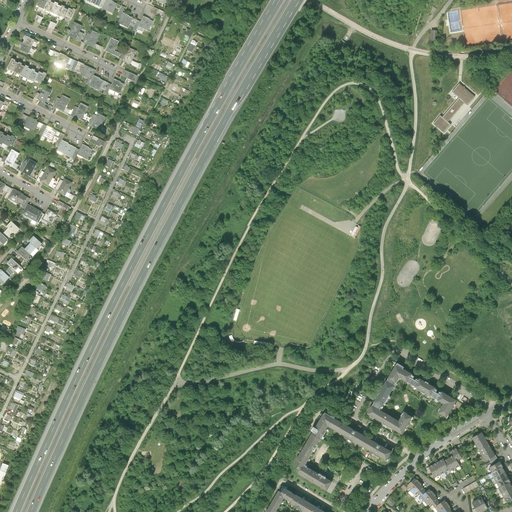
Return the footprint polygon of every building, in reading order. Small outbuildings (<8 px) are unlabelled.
[(38,0),(36,6),(43,9),(47,0),(38,0)] [(50,0),(47,0),(43,9),(50,12),(54,3),(50,2),(51,0),(50,0)] [(113,13),(116,5),(117,4),(117,3),(114,1),(111,0),(106,0),(102,8),(113,13)] [(55,2),(54,3),(50,12),(57,15),(61,6),(57,5),(58,3),(55,2)] [(61,5),(61,6),(57,15),(64,18),(64,17),(68,10),(64,8),(65,6),(61,5)] [(151,13),(156,15),(157,14),(162,16),(161,16),(164,17),(166,14),(165,13),(153,7),(151,13)] [(68,8),(68,10),(64,17),(71,20),(76,10),(73,8),(72,10),(68,8)] [(129,15),(123,12),(120,17),(118,23),(128,28),(129,26),(133,18),(129,16),(129,15)] [(36,15),(34,20),(40,23),(42,18),(36,15)] [(143,16),(140,21),(138,26),(149,31),(153,21),(149,20),(150,19),(143,16)] [(140,21),(133,18),(129,26),(134,28),(132,30),(136,32),(138,26),(140,21)] [(74,23),(68,36),(75,39),(79,31),(82,26),(74,23)] [(84,34),(79,31),(75,39),(80,42),(84,34)] [(92,31),(90,35),(86,45),(101,52),(102,51),(103,47),(96,44),(100,34),(92,31)] [(24,39),(23,43),(31,47),(34,40),(24,35),(23,38),(24,39)] [(104,52),(105,52),(111,38),(108,36),(103,47),(102,51),(104,52)] [(119,41),(111,38),(105,52),(119,58),(120,54),(115,51),(119,41)] [(187,50),(192,52),(195,46),(197,42),(192,39),(187,50)] [(28,54),(31,47),(23,43),(21,42),(20,45),(21,46),(19,50),(28,54)] [(128,48),(126,52),(123,60),(122,61),(140,70),(142,65),(140,64),(139,64),(132,61),(136,51),(128,48)] [(60,52),(60,53),(57,59),(55,63),(69,69),(70,66),(67,64),(70,58),(66,56),(67,56),(60,52)] [(7,68),(13,72),(18,63),(14,61),(15,60),(12,58),(7,68)] [(73,72),(84,76),(88,67),(84,65),(85,64),(78,61),(78,62),(73,72)] [(18,62),(18,63),(13,72),(20,75),(25,66),(21,65),(22,63),(18,62)] [(20,75),(27,78),(31,70),(28,68),(28,67),(25,65),(25,66),(20,75)] [(84,76),(89,79),(93,69),(88,67),(84,76)] [(34,82),(35,80),(38,73),(34,71),(35,70),(32,68),(31,70),(27,78),(34,82)] [(137,76),(125,70),(122,76),(134,82),(137,76)] [(39,71),(38,73),(35,80),(41,83),(46,74),(43,72),(43,73),(39,71)] [(99,91),(100,88),(104,81),(100,79),(100,78),(94,75),(91,80),(89,86),(99,91)] [(7,78),(5,83),(10,86),(13,80),(7,78)] [(114,79),(111,85),(109,89),(120,94),(124,84),(120,83),(121,82),(114,79)] [(107,95),(109,89),(111,85),(104,81),(100,88),(105,90),(104,93),(107,95)] [(464,87),(459,83),(452,92),(459,98),(443,117),(440,115),(433,124),(438,128),(444,133),(451,125),(448,122),(464,103),(467,105),(475,97),(464,87)] [(21,84),(18,90),(23,92),(26,87),(21,84)] [(51,90),(44,86),(40,94),(37,99),(45,103),(51,90)] [(69,99),(62,96),(60,99),(55,109),(63,112),(69,99)] [(88,107),(80,103),(78,108),(74,116),(81,120),(88,107)] [(17,118),(26,122),(29,117),(23,114),(25,110),(22,108),(17,118)] [(105,117),(97,113),(96,116),(91,125),(91,126),(98,130),(101,126),(105,117)] [(34,131),(39,122),(35,120),(35,119),(29,116),(29,117),(26,122),(24,126),(34,131)] [(47,125),(46,126),(42,136),(52,141),(54,136),(57,131),(53,129),(47,125)] [(111,131),(101,126),(98,130),(109,135),(111,131)] [(7,134),(6,136),(2,143),(9,147),(10,144),(14,138),(15,137),(12,135),(11,136),(7,134)] [(56,144),(59,146),(62,140),(65,135),(61,134),(59,139),(56,144)] [(93,136),(90,142),(100,146),(100,145),(103,147),(105,142),(93,136)] [(137,139),(134,145),(141,149),(144,142),(137,139)] [(68,144),(62,140),(59,146),(57,151),(72,158),(76,149),(68,144)] [(82,144),(79,150),(77,154),(87,160),(92,150),(88,148),(89,147),(82,144)] [(4,162),(12,166),(14,163),(19,154),(12,149),(7,158),(4,162)] [(37,163),(29,159),(27,163),(22,171),(30,175),(37,163)] [(22,172),(22,171),(27,163),(24,161),(19,170),(22,172)] [(123,169),(131,173),(134,169),(125,165),(123,169)] [(44,173),(40,180),(48,185),(55,172),(47,167),(44,173)] [(60,193),(65,195),(68,189),(72,183),(64,179),(63,181),(58,191),(57,192),(58,192),(58,193),(60,194),(60,193)] [(55,189),(58,191),(63,181),(60,180),(55,189)] [(13,189),(10,188),(7,192),(4,197),(7,199),(8,198),(13,189)] [(13,189),(8,198),(18,204),(19,201),(24,203),(27,197),(22,195),(23,194),(13,189)] [(70,190),(68,189),(65,195),(64,196),(74,202),(77,197),(74,196),(69,194),(70,193),(70,190)] [(113,191),(111,197),(117,200),(120,193),(113,191)] [(30,199),(27,197),(24,203),(22,207),(25,208),(27,204),(30,199)] [(61,209),(64,204),(59,201),(56,207),(61,209)] [(111,213),(114,206),(107,203),(104,210),(111,213)] [(42,212),(27,204),(25,208),(22,214),(36,222),(41,213),(42,212)] [(48,209),(44,215),(42,219),(52,225),(57,215),(53,213),(54,212),(48,209)] [(44,215),(41,213),(36,222),(39,224),(42,219),(44,215)] [(105,225),(108,219),(101,216),(99,222),(105,225)] [(8,227),(2,234),(8,239),(13,233),(15,234),(20,229),(11,221),(6,226),(8,227)] [(76,233),(78,227),(70,225),(68,230),(76,233)] [(95,229),(92,236),(101,239),(104,232),(95,229)] [(8,239),(2,234),(0,231),(0,245),(2,243),(3,245),(8,239)] [(28,241),(30,243),(35,248),(37,249),(42,244),(33,236),(28,241)] [(30,254),(35,248),(30,243),(24,249),(30,254)] [(30,254),(24,249),(22,246),(17,252),(25,260),(30,254)] [(7,263),(10,266),(15,271),(20,265),(11,258),(7,263)] [(10,277),(15,271),(10,266),(4,272),(10,277)] [(0,278),(5,282),(10,277),(4,272),(1,269),(0,269),(0,278)] [(74,276),(80,279),(83,272),(76,269),(74,276)] [(67,282),(65,289),(70,291),(73,285),(67,282)] [(38,283),(36,289),(43,291),(45,286),(38,283)] [(60,299),(67,302),(69,297),(62,294),(60,299)] [(23,334),(25,329),(17,326),(15,331),(23,334)] [(0,346),(0,349),(5,352),(8,344),(2,341),(0,346)] [(407,381),(411,383),(413,379),(414,377),(412,375),(412,374),(403,369),(404,367),(397,363),(387,381),(394,385),(396,383),(399,378),(400,379),(400,378),(407,382),(407,381)] [(431,395),(435,397),(437,393),(436,392),(437,390),(436,389),(436,388),(420,379),(419,380),(416,379),(415,380),(413,379),(411,383),(416,386),(415,387),(431,396),(431,395)] [(18,386),(25,389),(27,383),(21,381),(18,386)] [(395,386),(394,385),(387,381),(372,406),(380,410),(382,407),(384,404),(385,404),(390,396),(389,395),(395,386)] [(13,397),(20,400),(23,394),(15,391),(13,397)] [(439,394),(437,393),(435,397),(439,400),(438,400),(444,404),(439,413),(447,417),(457,400),(442,392),(442,393),(440,392),(439,394)] [(394,429),(399,421),(380,410),(372,406),(367,414),(394,429)] [(404,412),(399,421),(394,429),(402,434),(412,417),(404,412)] [(318,425),(312,434),(321,439),(322,439),(327,431),(326,431),(328,427),(345,436),(344,437),(353,442),(354,441),(371,452),(371,453),(380,458),(380,457),(387,461),(392,453),(378,444),(363,436),(349,427),(334,419),(335,417),(331,416),(325,413),(318,425)] [(473,437),(476,443),(485,438),(482,432),(473,437)] [(317,446),(321,439),(312,434),(294,465),(301,469),(303,465),(304,466),(313,452),(314,452),(317,446)] [(488,444),(485,438),(476,443),(479,449),(488,444)] [(492,450),(488,444),(479,449),(483,455),(492,450)] [(452,451),(454,456),(457,462),(462,459),(458,452),(456,448),(452,451)] [(495,456),(492,450),(483,455),(485,461),(488,459),(495,456)] [(454,456),(449,458),(455,469),(460,466),(457,462),(454,456)] [(450,472),(455,469),(449,458),(444,461),(449,470),(450,472)] [(443,460),(439,462),(444,473),(449,470),(444,461),(443,460)] [(440,475),(444,473),(439,462),(434,465),(440,475)] [(490,467),(492,472),(502,467),(502,466),(500,462),(499,462),(492,466),(490,467)] [(298,473),(308,479),(313,471),(304,466),(303,465),(301,469),(298,473)] [(435,478),(440,475),(434,465),(429,468),(432,472),(435,478)] [(492,472),(494,477),(504,472),(502,467),(492,472)] [(319,474),(313,471),(308,479),(327,490),(332,482),(326,478),(326,477),(320,473),(319,474)] [(507,477),(504,472),(494,477),(497,482),(507,477)] [(510,482),(507,477),(497,482),(500,487),(509,482),(510,482)] [(407,488),(410,491),(419,482),(417,480),(416,481),(414,479),(409,484),(407,486),(408,487),(407,488)] [(404,491),(407,488),(408,487),(407,486),(409,484),(407,482),(401,488),(404,491)] [(421,484),(419,482),(410,491),(414,495),(418,492),(422,488),(423,487),(420,485),(421,484)] [(463,489),(466,494),(481,486),(479,483),(477,484),(476,482),(463,489)] [(499,488),(502,493),(511,487),(509,482),(500,487),(499,488)] [(502,493),(505,497),(511,493),(511,487),(502,493)] [(266,511),(275,511),(284,497),(292,501),(291,503),(306,511),(325,511),(318,508),(302,499),(287,489),(285,488),(282,493),(279,491),(266,511)] [(418,492),(422,496),(426,492),(422,488),(418,492)] [(420,497),(424,501),(433,494),(432,491),(431,492),(429,490),(426,492),(422,496),(420,497)] [(435,496),(433,494),(424,501),(428,506),(431,503),(436,499),(436,498),(435,496)] [(482,498),(477,501),(484,511),(486,511),(486,510),(488,509),(485,503),(482,498)] [(391,499),(387,504),(391,507),(395,503),(391,499)] [(431,503),(435,507),(440,504),(436,499),(431,503)] [(435,507),(438,511),(448,505),(446,502),(446,503),(444,501),(440,504),(435,507)] [(483,511),(484,511),(477,501),(472,503),(476,509),(477,511),(483,511)]
